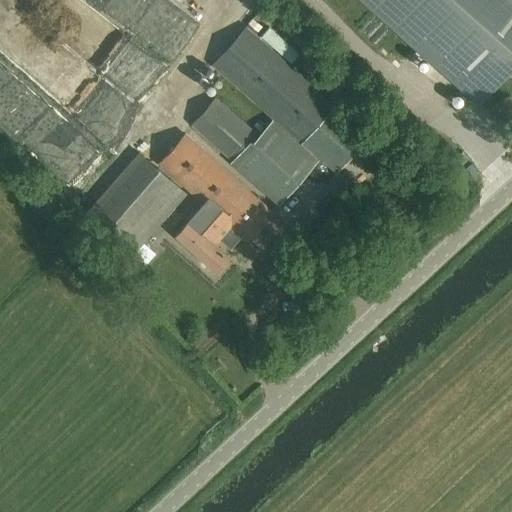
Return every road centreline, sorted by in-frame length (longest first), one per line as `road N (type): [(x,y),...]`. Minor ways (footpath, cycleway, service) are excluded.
road 1 (unclassified): [(159,511),(511,184)]
road 2 (unknown): [(320,256),(467,141),(510,186)]
road 3 (unknown): [(273,405),(263,372),(270,322),(320,256)]
